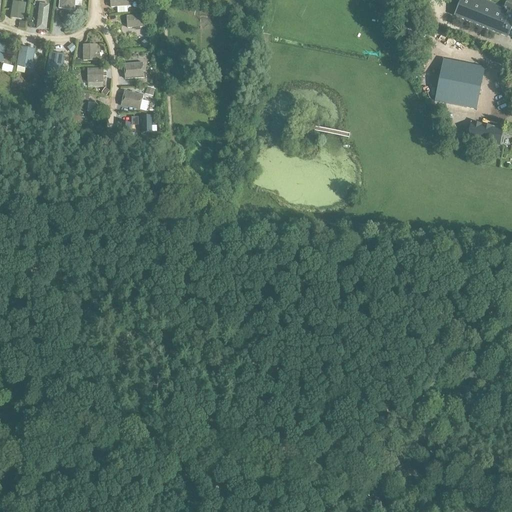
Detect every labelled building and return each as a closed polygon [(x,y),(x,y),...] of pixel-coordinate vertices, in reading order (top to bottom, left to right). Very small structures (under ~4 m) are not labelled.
[(75,0),(59,0),(59,10),(75,11),(75,0)] [(130,0),(108,0),(109,8),(130,7),(130,0)] [(511,0),(507,0),(506,4),(503,10),(480,0),(461,0),(455,16),(507,37),(511,24),(511,0)] [(25,4),(12,2),(10,18),(22,20),(25,4)] [(40,4),(38,29),(47,30),(50,5),(40,4)] [(143,16),(126,17),(127,29),(144,28),(143,16)] [(143,33),(138,36),(142,42),(147,39),(143,33)] [(96,46),(83,46),(83,61),(96,61),(96,46)] [(34,50),(20,48),(16,67),(31,69),(34,50)] [(64,56),(50,53),(46,72),(60,75),(64,56)] [(433,93),(445,95),(443,105),(476,111),(485,67),(451,61),(451,64),(439,62),(433,93)] [(142,64),(123,65),(124,80),(143,78),(142,64)] [(87,83),(102,83),(102,70),(87,70),(87,83)] [(139,111),(142,96),(123,92),(120,107),(139,111)] [(88,96),(73,94),(71,111),(86,113),(88,96)] [(152,133),(152,132),(152,126),(152,118),(143,118),(143,134),(152,133)] [(499,147),(503,133),(504,128),(470,122),(467,140),(499,147)] [(130,140),(130,131),(130,125),(122,124),(121,140),(130,140)]
